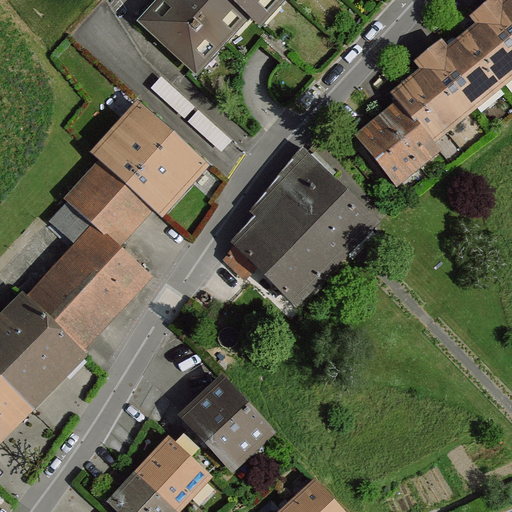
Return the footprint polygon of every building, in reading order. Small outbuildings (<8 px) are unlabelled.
[(166,0),(144,25),(199,74),(252,16),(263,26),(286,0),(166,0)] [(397,96),(403,104),(436,145),(511,83),(511,3),(507,8),(501,0),(477,20),(483,27),(451,52),(445,45),(421,65),(427,72),(397,96)] [(403,104),(362,138),(402,187),(443,154),(436,145),(403,104)] [(103,164),(156,212),(164,220),(210,169),(141,106),(95,157),(103,164)] [(262,220),(237,246),(299,310),(380,226),(307,154),(256,214),(262,220)] [(97,228),(120,249),(156,212),(103,164),(68,202),(97,228)] [(31,298),(86,352),(154,279),(120,249),(97,228),(31,298)] [(0,323),(0,370),(38,409),(91,356),(86,352),(31,298),(28,295),(0,323)] [(0,448),(38,409),(0,370),(0,448)] [(228,379),(187,417),(238,472),(279,434),(228,379)] [(171,441),(113,504),(121,511),(176,511),(209,476),(171,441)] [(345,511),(318,481),(284,511),(345,511)]
